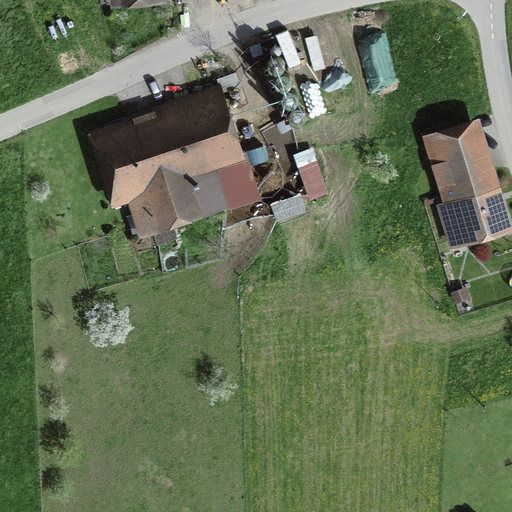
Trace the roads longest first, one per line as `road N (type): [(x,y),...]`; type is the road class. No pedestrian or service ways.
road 1 (unclassified): [(329,0),(257,19),(0,126)]
road 2 (unclassified): [(511,136),(489,0)]
